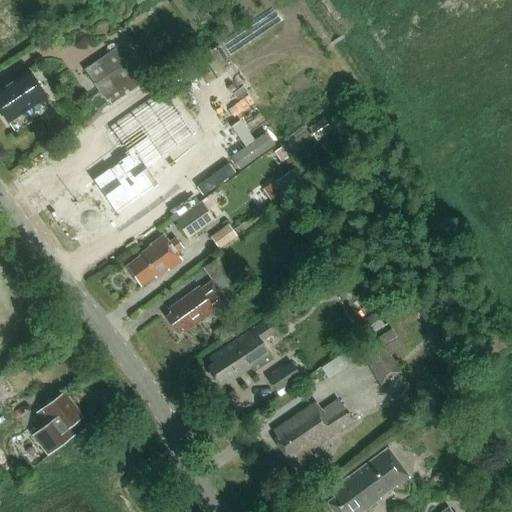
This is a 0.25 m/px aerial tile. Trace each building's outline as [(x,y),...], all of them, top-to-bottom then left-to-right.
[(113,49),(83,69),(107,106),(142,84),(135,74),(131,77),(113,49)] [(46,98),(28,71),(0,89),(0,112),(7,124),(46,98)] [(146,171),(193,139),(164,98),(111,135),(127,158),(90,184),(115,218),(158,187),(146,171)] [(238,171),(273,146),(264,134),(229,159),(238,171)] [(288,158),(281,148),(274,154),(280,164),(288,158)] [(202,198),(234,175),(227,165),(195,188),(202,198)] [(301,182),(292,170),(272,184),(281,196),(301,182)] [(279,195),(271,183),(262,189),(270,201),(279,195)] [(173,219),(186,239),(213,220),(200,201),(196,204),(176,217),(173,219)] [(208,238),(217,248),(234,235),(226,224),(208,238)] [(181,261),(175,253),(181,249),(173,237),(167,242),(163,236),(149,246),(150,247),(138,256),(139,257),(126,267),(140,287),(154,277),(155,278),(166,270),(167,271),(181,261)] [(203,267),(220,289),(236,278),(219,256),(203,267)] [(343,275),(335,263),(318,273),(325,285),(343,275)] [(198,288),(168,310),(170,314),(165,318),(176,332),(181,329),(184,333),(197,323),(198,324),(227,302),(212,281),(200,290),(198,288)] [(452,335),(432,304),(420,311),(439,343),(452,335)] [(360,322),(368,336),(384,326),(376,312),(360,322)] [(207,368),(209,371),(209,374),(213,381),(216,381),(218,384),(223,381),(225,385),(238,376),(239,377),(250,369),(253,374),(273,361),(261,341),(273,333),(265,322),(209,360),(212,365),(207,368)] [(401,349),(389,328),(356,347),(378,384),(399,373),(389,356),(401,349)] [(357,361),(350,351),(321,369),(328,380),(357,361)] [(276,392),(300,378),(292,365),(268,379),(276,392)] [(36,413),(45,426),(32,436),(48,456),(73,437),(68,429),(82,418),(63,393),(36,413)] [(302,471),(312,464),(319,460),(312,450),(352,423),(337,401),(321,412),(315,403),(272,432),(277,438),(273,440),(286,459),(291,456),(302,471)] [(333,511),(362,511),(380,499),(379,498),(395,487),(396,488),(409,478),(387,449),(329,492),(333,498),(326,503),(333,511)]
